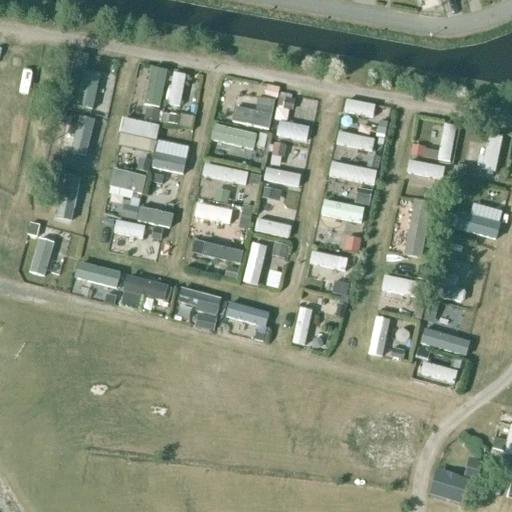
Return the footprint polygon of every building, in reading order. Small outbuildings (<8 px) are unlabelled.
[(148,105),(164,106),(168,69),(151,67),(148,105)] [(79,107),(97,109),(101,73),(83,71),(79,107)] [(183,106),(187,74),(174,72),(170,104),(183,106)] [(238,105),(234,120),(271,129),(278,100),(261,96),(257,110),(238,105)] [(375,118),(378,105),(348,98),(345,112),(375,118)] [(75,117),(75,166),(96,166),(96,117),(75,117)] [(280,121),(278,136),(310,140),(311,125),(280,121)] [(157,150),(159,126),(127,123),(124,147),(157,150)] [(213,139),(255,149),(259,133),(217,123),(213,139)] [(438,159),(451,161),(458,126),(445,123),(438,159)] [(339,132),(337,145),(375,150),(377,136),(339,132)] [(487,155),(478,155),(478,168),(501,170),(502,134),(488,133),(487,155)] [(185,174),(189,157),(158,150),(154,167),(185,174)] [(334,160),(330,174),(375,186),(379,171),(334,160)] [(410,160),(408,174),(445,178),(446,165),(410,160)] [(206,163),(204,176),(248,185),(251,172),(206,163)] [(300,187),(303,174),(269,166),(266,179),(300,187)] [(115,169),(112,187),(145,194),(149,175),(115,169)] [(58,215),(74,219),(83,176),(67,173),(58,215)] [(280,209),(283,189),(267,187),(265,207),(280,209)] [(356,201),(371,203),(373,190),(358,188),(356,201)] [(405,199),(398,251),(407,252),(414,200),(405,199)] [(324,200),(322,217),(364,222),(366,205),(324,200)] [(415,200),(409,256),(425,258),(431,202),(415,200)] [(198,203),(197,220),(252,224),(253,207),(198,203)] [(124,204),(123,220),(174,226),(176,209),(124,204)] [(480,231),(484,218),(451,208),(447,222),(480,231)] [(290,238),(294,226),(259,217),(256,229),(290,238)] [(144,239),(147,227),(119,220),(116,232),(144,239)] [(48,272),(58,237),(46,233),(36,268),(48,272)] [(245,282),(261,285),(268,244),(253,242),(245,282)] [(273,255),(289,257),(291,244),(276,242),(273,255)] [(197,244),(197,259),(243,260),(244,245),(197,244)] [(348,269),(349,256),(313,252),(312,265),(348,269)] [(87,296),(93,265),(80,262),(74,294),(87,296)] [(166,302),(171,287),(130,275),(122,304),(142,310),(147,296),(166,302)] [(385,277),(384,292),(429,296),(430,281),(385,277)] [(182,288),(178,304),(199,309),(196,326),(216,330),(224,297),(182,288)] [(268,327),(272,311),(230,300),(226,316),(268,327)] [(296,344),(309,345),(313,309),(299,308),(296,344)] [(378,316),(369,354),(384,357),(393,319),(378,316)] [(422,342),(455,353),(459,341),(426,330),(422,342)] [(457,383),(461,370),(422,359),(418,373),(457,383)] [(500,436),(496,449),(511,453),(511,423),(511,424),(508,438),(500,436)] [(477,477),(481,465),(473,463),(470,475),(477,477)] [(461,506),(465,492),(454,489),(455,485),(435,479),(429,496),(461,506)]
